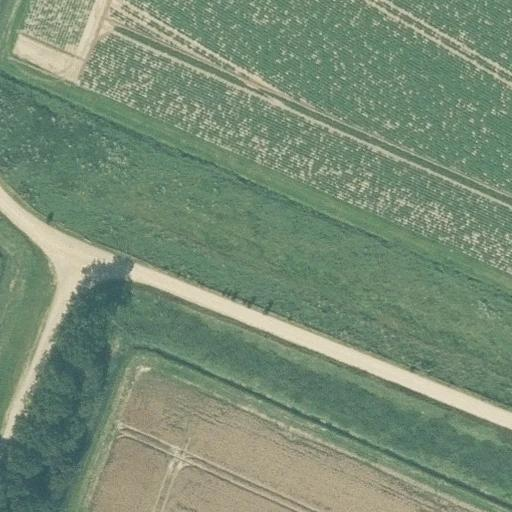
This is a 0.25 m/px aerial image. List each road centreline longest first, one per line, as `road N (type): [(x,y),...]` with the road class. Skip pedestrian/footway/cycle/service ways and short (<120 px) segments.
road 1 (unclassified): [(511,428),(80,263)]
road 2 (unclassified): [(0,464),(80,263)]
